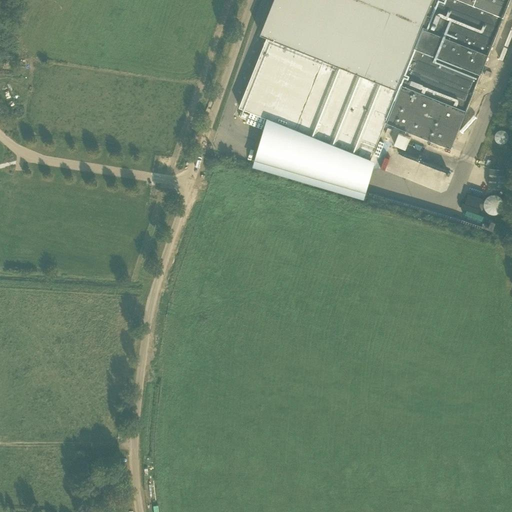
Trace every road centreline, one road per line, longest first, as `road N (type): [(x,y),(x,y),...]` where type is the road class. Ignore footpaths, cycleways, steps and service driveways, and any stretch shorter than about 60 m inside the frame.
road 1 (unclassified): [(139,511),(134,445),(151,301),(252,0)]
road 2 (track): [(0,444),(134,445)]
